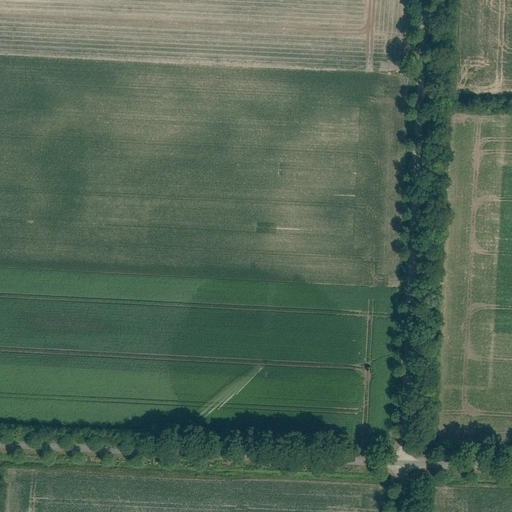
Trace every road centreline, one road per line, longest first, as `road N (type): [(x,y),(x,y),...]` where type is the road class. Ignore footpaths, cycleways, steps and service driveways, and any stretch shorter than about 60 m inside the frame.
road 1 (track): [(417,0),(396,470)]
road 2 (unclassified): [(0,449),(396,471)]
